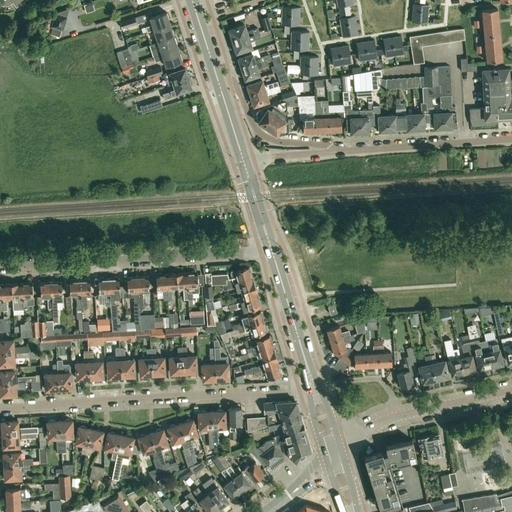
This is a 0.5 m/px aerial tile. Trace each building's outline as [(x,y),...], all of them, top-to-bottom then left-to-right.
[(340,11),(350,10),(349,4),(353,3),(352,0),(336,0),(338,6),(339,6),(340,11)] [(424,4),(424,0),(414,0),(414,3),(413,3),(412,12),(428,13),(429,4),(424,4)] [(282,15),(300,16),(300,6),(282,6),(282,15)] [(51,26),(53,26),(62,29),(63,30),(68,16),(67,16),(69,8),(56,13),(51,26)] [(484,35),(500,34),(497,8),(482,10),(484,35)] [(341,26),(356,24),(355,15),(351,16),(350,10),(340,11),(341,17),(339,17),(341,26)] [(147,32),(154,30),(171,24),(167,12),(150,17),(152,25),(146,27),(147,32)] [(427,22),(428,13),(412,12),(412,21),(427,22)] [(299,25),(300,16),(282,15),(281,24),(284,24),(289,24),(299,25)] [(271,28),(268,16),(261,18),(264,30),(271,28)] [(134,17),(120,22),(122,28),(136,23),(134,17)] [(158,42),(175,36),(171,24),(154,30),(158,42)] [(257,27),(246,30),(244,24),(228,29),(230,37),(232,36),(233,40),(259,32),(257,27)] [(356,24),(341,26),(342,36),(358,33),(356,24)] [(0,49),(18,49),(17,37),(22,37),(22,30),(10,30),(10,36),(0,37),(0,49)] [(291,40),(309,40),(309,31),(291,30),(291,40)] [(251,47),(249,40),(260,37),(259,32),(233,40),(234,44),(233,45),(235,52),(251,47)] [(426,34),(409,36),(422,46),(427,45),(426,34)] [(500,34),(484,35),(487,61),(502,60),(500,34)] [(83,52),(70,56),(72,64),(96,57),(93,50),(104,47),(101,35),(80,41),(83,52)] [(153,56),(162,54),(178,48),(175,36),(158,42),(150,44),(153,56)] [(392,37),(395,55),(404,53),(403,50),(403,45),(401,36),(392,37)] [(422,46),(409,36),(412,52),(422,51),(422,46)] [(386,56),(395,55),(392,37),(383,38),(384,48),(385,53),(386,56)] [(298,49),(308,50),(309,40),(291,40),(290,49),(293,49),(298,49)] [(377,57),(377,55),(376,50),(375,40),(365,41),(368,59),(377,57)] [(359,60),(368,59),(365,41),(356,43),(359,60)] [(339,46),(342,64),(351,62),(349,45),(339,46)] [(333,65),(342,64),(339,46),(330,48),(332,58),(332,63),(333,65)] [(122,50),(123,50),(127,65),(140,61),(139,57),(133,59),(129,48),(122,50)] [(178,48),(162,54),(153,56),(155,61),(163,59),(166,66),(182,61),(178,48)] [(18,49),(0,49),(0,62),(12,61),(12,63),(12,67),(24,67),(24,60),(19,60),(18,49)] [(123,50),(122,50),(116,52),(121,67),(127,65),(123,50)] [(269,54),(254,58),(252,53),(237,58),(239,65),(241,65),(241,68),(267,60),(271,58),(269,54)] [(272,58),(271,58),(273,65),(270,66),(272,73),(285,69),(280,55),(272,58)] [(300,64),(318,65),(318,56),(300,55),(300,64)] [(482,69),(484,69),(484,61),(467,63),(466,58),(461,58),(461,71),(482,70),(482,69)] [(267,60),(241,68),(243,71),(241,72),(244,79),(259,74),(257,68),(268,65),(267,60)] [(87,76),(73,77),(74,85),(98,84),(97,76),(108,75),(107,63),(86,64),(87,76)] [(133,66),(133,63),(127,65),(121,67),(123,73),(130,71),(129,69),(133,68),(134,68),(133,66)] [(318,74),(318,65),(300,64),(300,74),(303,74),(308,74),(318,74)] [(148,77),(163,72),(161,66),(146,71),(148,77)] [(430,122),(432,122),(432,126),(435,126),(435,128),(445,127),(456,127),(455,111),(455,105),(451,105),(450,84),(439,85),(439,80),(439,75),(438,71),(438,66),(424,67),(425,75),(425,86),(427,86),(428,96),(429,113),(430,113),(430,122)] [(173,82),(188,78),(185,68),(170,72),(170,70),(164,72),(168,84),(173,82)] [(511,93),(510,93),(508,68),(484,69),(482,69),(482,70),(484,107),(469,108),(470,119),(472,125),(496,124),(497,118),(511,117),(511,93)] [(372,89),(372,90),(378,89),(380,88),(380,85),(378,85),(378,84),(377,75),(382,75),(381,69),(371,70),(372,89)] [(372,89),(371,70),(369,70),(366,71),(353,73),(354,91),(357,90),(372,89)] [(0,92),(21,91),(20,79),(25,79),(24,72),(12,73),(13,79),(0,79),(0,92)] [(158,74),(147,78),(149,83),(153,82),(160,80),(159,77),(158,74)] [(280,85),(290,82),(286,74),(277,77),(280,85)] [(342,76),(344,91),(351,90),(349,75),(342,76)] [(164,99),(177,94),(177,92),(191,88),(188,78),(173,82),(175,87),(167,90),(168,91),(162,93),(164,99)] [(277,81),(274,82),(264,85),(262,79),(247,84),(247,86),(246,87),(247,91),(249,91),(250,95),(279,86),(277,81)] [(303,81),(295,82),(295,88),(296,88),(296,90),(304,89),(304,85),(303,81)] [(88,99),(74,100),(75,109),(99,108),(99,100),(110,99),(109,86),(87,88),(88,99)] [(267,94),(277,91),(280,90),(279,86),(250,95),(251,98),(250,100),(251,103),(253,104),(254,105),(269,100),(267,94)] [(422,113),(415,113),(416,129),(424,128),(424,126),(427,126),(426,122),(428,122),(428,113),(427,113),(426,106),(428,106),(428,96),(427,86),(425,86),(422,86),(423,102),(421,102),(422,113)] [(296,94),(294,89),(283,92),(285,100),(297,96),(296,94)] [(373,109),(373,105),(372,90),(372,89),(357,90),(357,97),(367,96),(367,105),(367,109),(373,109)] [(21,91),(0,92),(0,105),(14,104),(14,105),(15,110),(27,109),(26,103),(21,103),(21,91)] [(350,91),(342,91),(344,112),(346,111),(347,131),(351,130),(351,132),(360,132),(359,116),(359,109),(352,110),(352,99),(350,99),(350,91)] [(298,96),(299,105),(299,111),(300,118),(303,118),(303,132),(315,131),(315,113),(307,113),(307,111),(305,111),(304,96),(298,96)] [(146,103),(148,110),(162,106),(160,99),(146,103)] [(329,130),(329,116),(329,112),(324,112),(323,106),(322,106),(321,100),(314,101),(314,105),(315,113),(315,131),(329,130)] [(185,126),(141,129),(142,147),(209,143),(195,101),(179,106),(185,126)] [(287,112),(286,110),(277,102),(257,109),(255,111),(259,121),(276,133),(287,132),(288,130),(292,130),(291,119),(288,119),(287,112)] [(380,105),(373,105),(373,109),(373,116),(374,125),(376,125),(377,129),(379,129),(379,131),(388,130),(387,115),(381,115),(380,105)] [(162,106),(148,110),(151,119),(165,115),(162,106)] [(329,116),(329,130),(342,130),(341,116),(344,116),(344,112),(336,112),(329,112),(329,116)] [(416,129),(415,113),(402,114),(401,114),(402,128),(407,127),(407,129),(416,129)] [(399,128),(402,128),(401,114),(400,114),(387,115),(388,130),(397,130),(397,128),(399,128)] [(359,116),(360,132),(369,131),(369,129),(371,129),(371,125),(374,125),(373,116),(368,117),(368,116),(367,116),(359,116)] [(106,127),(95,128),(96,150),(97,150),(98,150),(102,149),(102,150),(103,150),(103,149),(106,149),(106,150),(107,149),(108,149),(108,138),(116,137),(114,118),(106,118),(106,127)] [(67,130),(56,130),(58,152),(59,152),(63,152),(64,152),(67,151),(67,152),(68,152),(68,151),(70,151),(69,140),(76,140),(75,120),(67,121),(67,130)] [(83,120),(75,120),(76,140),(84,139),(84,150),(86,150),(86,151),(87,151),(87,150),(90,150),(91,150),(95,150),(96,150),(95,150),(96,150),(95,128),(84,129),(83,120)] [(45,122),(36,123),(38,142),(45,142),(46,153),(47,153),(48,153),(52,152),(52,153),(52,152),(56,152),(56,153),(57,153),(57,152),(58,152),(56,130),(45,131),(45,122)] [(29,132),(18,133),(19,154),(20,154),(20,155),(21,155),(21,154),(24,154),(24,155),(25,154),(29,154),(31,154),(30,143),(38,142),(36,123),(28,123),(29,132)] [(6,125),(0,124),(0,144),(6,144),(7,155),(8,155),(8,156),(9,155),(13,155),(14,155),(17,155),(18,155),(18,154),(19,154),(18,133),(6,134),(6,125)] [(227,284),(252,276),(249,266),(235,270),(237,276),(229,279),(227,274),(211,275),(211,273),(205,274),(206,284),(204,284),(204,285),(212,285),(222,284),(227,284)] [(184,299),(188,298),(187,272),(177,273),(178,288),(183,287),(184,299)] [(198,286),(197,272),(187,272),(188,298),(189,305),(193,304),(192,292),(199,292),(198,286)] [(171,288),(178,288),(177,273),(166,274),(168,300),(172,300),(171,288)] [(163,300),(168,300),(166,274),(156,274),(157,289),(163,289),(163,300)] [(143,291),(149,290),(148,275),(138,276),(140,311),(142,311),(142,308),(144,308),(143,291)] [(127,284),(124,285),(124,297),(129,297),(134,297),(135,300),(134,300),(135,303),(134,303),(136,330),(141,330),(140,323),(140,314),(140,311),(138,276),(127,277),(127,284)] [(241,290),(255,286),(252,276),(227,284),(222,284),(223,290),(234,287),(236,292),(241,290)] [(119,277),(109,278),(110,304),(114,304),(114,298),(124,297),(124,285),(119,285),(119,277)] [(110,304),(109,278),(98,279),(99,293),(99,302),(106,302),(106,304),(110,304)] [(86,294),(91,294),(90,279),(80,280),(81,306),(87,305),(86,294)] [(82,317),(81,306),(80,280),(69,280),(70,294),(66,296),(67,309),(72,309),(71,295),(76,295),(78,317),(82,317)] [(32,282),(31,282),(30,281),(27,281),(26,283),(22,283),(24,309),(28,309),(27,304),(33,303),(32,282)] [(62,301),(62,296),(61,281),(51,282),(52,308),(53,316),(58,316),(57,301),(62,301)] [(48,308),(52,308),(51,282),(40,282),(41,297),(47,297),(48,308)] [(6,299),(13,298),(12,283),(2,284),(3,310),(7,310),(6,299)] [(13,309),(24,309),(22,283),(12,283),(13,298),(13,309)] [(205,301),(213,299),(212,285),(204,285),(205,301)] [(225,305),(258,296),(255,286),(241,290),(242,296),(224,301),(225,305)] [(241,311),(261,306),(258,296),(225,305),(221,306),(222,308),(225,310),(240,306),(241,311)] [(206,311),(212,309),(215,308),(213,299),(205,301),(206,311)] [(335,304),(328,306),(331,314),(337,312),(335,304)] [(214,322),(215,322),(212,309),(206,311),(206,314),(207,326),(215,325),(214,322)] [(238,328),(263,321),(260,311),(241,317),(243,322),(232,325),(233,330),(238,328)] [(498,311),(494,312),(498,334),(503,333),(504,333),(503,328),(502,327),(504,326),(503,323),(502,317),(499,317),(499,315),(498,311)] [(416,313),(408,314),(410,325),(418,323),(416,313)] [(140,314),(140,323),(141,330),(150,329),(155,329),(154,314),(140,314)] [(203,314),(189,315),(190,324),(204,323),(203,314)] [(430,314),(422,315),(425,325),(432,323),(430,314)] [(112,331),(119,331),(126,330),(126,322),(120,322),(119,316),(111,317),(111,319),(112,331)] [(155,327),(163,326),(163,317),(163,316),(155,316),(155,321),(155,327)] [(178,316),(169,316),(170,327),(179,326),(178,316)] [(38,319),(24,320),(25,322),(25,330),(32,330),(32,336),(39,336),(39,327),(38,322),(38,319)] [(98,332),(102,332),(112,331),(111,319),(105,319),(105,322),(97,323),(98,332)] [(219,334),(227,331),(223,319),(215,322),(214,322),(215,325),(219,334)] [(358,332),(365,330),(364,319),(356,320),(356,327),(358,332)] [(98,332),(97,323),(89,323),(89,320),(82,320),(82,330),(83,333),(87,333),(98,332)] [(252,335),(266,331),(263,321),(238,328),(240,332),(250,329),(252,335)] [(25,330),(25,322),(20,322),(21,337),(25,336),(32,336),(32,330),(25,330)] [(44,322),(38,322),(39,327),(39,336),(41,336),(54,335),(53,328),(45,328),(44,322)] [(330,340),(350,335),(348,330),(341,332),(339,325),(327,329),(330,340)] [(57,335),(62,334),(62,326),(53,327),(53,328),(54,335),(57,335)] [(135,340),(135,336),(135,330),(126,330),(119,331),(120,341),(135,340)] [(225,346),(232,343),(234,343),(231,330),(227,331),(219,334),(225,346)] [(103,342),(120,341),(119,331),(112,331),(102,332),(103,339),(103,342)] [(484,368),(491,367),(487,351),(485,340),(479,341),(477,332),(469,334),(471,343),(473,342),(476,353),(479,369),(484,368)] [(345,350),(346,349),(344,342),(354,339),(353,334),(350,335),(330,340),(334,353),(335,353),(338,356),(339,356),(339,357),(344,360),(349,352),(345,350)] [(460,357),(464,373),(470,372),(470,371),(475,370),(472,354),(471,355),(468,343),(471,343),(469,334),(461,336),(462,343),(461,343),(464,356),(460,357)] [(247,353),(273,345),(270,335),(255,339),(257,345),(246,348),(247,353)] [(511,336),(501,339),(504,353),(506,353),(508,362),(511,361),(511,336)] [(487,351),(491,367),(498,365),(497,364),(502,363),(499,348),(496,337),(485,340),(487,351)] [(442,341),(444,350),(452,348),(450,339),(442,341)] [(27,345),(13,345),(13,340),(0,340),(0,352),(27,351),(27,345)] [(232,343),(225,346),(230,357),(236,356),(232,343)] [(261,358),(275,354),(273,345),(247,353),(239,355),(240,359),(260,353),(261,358)] [(125,357),(125,350),(124,346),(120,347),(122,376),(127,375),(128,376),(130,376),(132,376),(133,375),(135,375),(134,359),(125,359),(125,357)] [(182,347),(184,372),(189,371),(190,372),(192,373),(194,372),(195,371),(197,371),(196,355),(187,356),(187,353),(187,346),(182,347)] [(397,372),(401,386),(413,383),(411,374),(413,374),(410,364),(416,362),(412,346),(406,347),(408,355),(404,356),(405,362),(403,363),(404,366),(396,368),(397,372)] [(436,362),(434,353),(433,346),(428,347),(429,350),(435,378),(440,377),(442,378),(444,378),(446,377),(446,376),(448,376),(444,360),(436,362)] [(116,376),(122,376),(120,347),(115,347),(116,357),(116,360),(108,360),(109,376),(110,376),(111,377),(113,378),(115,377),(116,376)] [(178,372),(184,372),(182,347),(177,347),(178,354),(178,356),(170,357),(171,373),(172,372),(173,373),(175,374),(177,373),(178,372)] [(219,356),(219,353),(219,347),(214,347),(214,354),(216,379),(222,379),(223,379),(225,380),(226,379),(227,378),(229,378),(228,356),(219,356)] [(147,374),(153,374),(151,348),(147,348),(147,355),(147,358),(139,358),(140,374),(142,374),(143,375),(145,376),(146,375),(147,374)] [(151,348),(153,374),(158,373),(159,374),(161,375),(162,374),(163,373),(165,373),(164,357),(156,357),(156,354),(155,348),(151,348)] [(430,379),(435,378),(429,350),(424,351),(426,364),(419,366),(423,381),(424,381),(425,382),(427,382),(429,381),(430,379)] [(17,356),(23,356),(27,355),(27,351),(0,352),(0,364),(14,364),(14,356),(17,356)] [(378,352),(379,365),(392,364),(391,351),(378,352)] [(84,378),(90,378),(88,352),(84,353),(84,359),(84,362),(76,362),(77,378),(79,378),(80,379),(81,379),(83,379),(84,378)] [(88,352),(90,378),(96,377),(96,378),(98,378),(100,378),(101,377),(103,377),(102,361),(94,361),(93,352),(88,352)] [(367,365),(366,353),(354,354),(354,355),(353,355),(349,352),(344,360),(348,363),(354,363),(354,366),(355,366),(355,368),(357,369),(360,369),(362,367),(361,366),(367,365)] [(367,365),(379,365),(378,352),(366,353),(367,365)] [(464,373),(460,357),(454,358),(453,352),(447,353),(449,360),(448,360),(452,375),(457,374),(457,375),(464,373)] [(210,379),(216,379),(214,354),(210,354),(210,361),(210,363),(202,364),(203,380),(205,380),(206,380),(208,381),(209,380),(210,379)] [(245,374),(249,373),(278,364),(275,354),(261,358),(263,364),(243,370),(245,374)] [(71,388),(70,372),(70,364),(62,365),(61,360),(57,360),(57,363),(59,388),(64,388),(65,389),(67,389),(69,389),(70,388),(71,388)] [(53,389),(59,388),(57,363),(52,364),(53,370),(53,373),(45,373),(46,389),(47,389),(48,390),(50,390),(52,390),(53,389)] [(267,378),(281,374),(278,364),(249,373),(250,377),(266,373),(267,378)] [(36,376),(24,377),(18,377),(15,377),(15,370),(0,370),(0,382),(25,381),(31,381),(36,381),(36,380),(36,376)] [(25,381),(0,382),(0,395),(16,394),(16,388),(26,388),(25,381)] [(267,425),(268,425),(301,415),(297,403),(293,400),(264,402),(265,413),(266,413),(266,416),(267,416),(267,425)] [(236,438),(235,425),(235,423),(242,423),(241,407),(239,407),(237,406),(234,408),(228,408),(230,438),(236,438)] [(213,442),(218,441),(217,429),(217,427),(225,426),(224,410),(223,410),(222,410),(220,409),(218,410),(217,411),(212,411),(213,439),(213,442)] [(213,439),(212,411),(206,412),(205,411),(203,410),(201,411),(200,412),(199,412),(200,428),(208,427),(208,430),(209,442),(213,442),(213,439)] [(279,443),(307,435),(301,415),(268,425),(269,430),(277,428),(276,425),(282,424),(285,432),(275,435),(276,438),(265,441),(266,443),(261,447),(262,448),(258,451),(254,445),(250,448),(265,468),(268,465),(258,452),(262,449),(265,452),(274,445),(279,443)] [(62,452),(60,420),(54,421),(53,420),(52,419),(50,420),(49,421),(47,421),(48,438),(56,437),(56,440),(57,452),(62,452)] [(62,452),(66,452),(65,439),(65,436),(73,436),(72,420),(70,420),(69,419),(67,419),(66,419),(65,420),(60,420),(62,452)] [(195,452),(193,446),(190,439),(191,439),(190,437),(198,434),(193,419),(191,420),(190,419),(188,419),(186,420),(186,421),(180,423),(190,454),(195,452)] [(37,427),(27,428),(21,428),(18,428),(17,420),(1,421),(2,423),(1,424),(0,425),(1,427),(2,428),(2,434),(35,432),(37,432),(37,427)] [(194,464),(190,454),(180,423),(175,425),(174,424),(172,424),(170,425),(170,426),(168,427),(173,442),(181,440),(182,442),(184,448),(190,466),(194,464)] [(86,454),(91,428),(86,427),(85,426),(83,425),(81,426),(80,426),(79,426),(76,442),(83,444),(83,446),(81,453),(86,454)] [(91,428),(86,454),(90,454),(91,448),(92,448),(92,445),(100,447),(103,431),(101,430),(101,429),(99,429),(97,429),(96,429),(91,428)] [(151,433),(158,457),(161,464),(165,463),(160,446),(168,444),(163,429),(161,429),(160,429),(158,429),(157,430),(156,431),(151,433)] [(116,459),(121,434),(115,433),(114,432),(113,431),(111,431),(110,432),(108,432),(105,448),(113,449),(112,452),(113,452),(111,458),(116,459)] [(19,446),(19,438),(36,436),(35,432),(2,434),(3,439),(2,440),(1,442),(2,444),(3,445),(3,447),(19,446)] [(154,458),(158,457),(151,433),(145,434),(144,434),(142,434),(141,435),(140,436),(138,437),(143,452),(151,449),(152,452),(154,458)] [(129,458),(130,453),(134,437),(132,437),(131,436),(129,435),(128,435),(126,436),(121,434),(116,459),(112,478),(118,479),(123,457),(129,458)] [(443,454),(438,434),(428,436),(427,436),(419,438),(423,456),(431,454),(431,456),(443,454)] [(307,435),(279,443),(282,454),(283,454),(282,454),(288,452),(290,460),(292,459),(296,461),(311,450),(307,435)] [(387,453),(383,454),(382,451),(364,457),(380,511),(383,511),(401,508),(387,464),(390,463),(390,465),(411,460),(417,459),(412,439),(406,441),(386,445),(387,453)] [(262,449),(258,452),(268,465),(271,469),(284,459),(281,456),(282,454),(279,443),(274,445),(265,452),(262,449)] [(250,465),(244,458),(237,449),(231,451),(254,481),(258,477),(259,478),(264,475),(263,474),(264,473),(255,461),(250,465)] [(32,458),(20,459),(19,452),(3,453),(4,454),(3,455),(2,457),(3,459),(4,460),(4,466),(29,464),(33,464),(32,458)] [(217,457),(225,468),(242,491),(246,488),(245,487),(250,483),(238,466),(233,470),(221,455),(217,457)] [(161,464),(158,457),(154,458),(153,459),(156,468),(148,471),(151,479),(164,474),(162,468),(161,464)] [(217,457),(213,460),(221,471),(229,481),(224,485),(233,496),(238,493),(239,494),(242,491),(225,468),(217,457)] [(196,463),(189,466),(194,472),(199,468),(196,463)] [(29,464),(4,466),(5,471),(4,472),(3,474),(4,476),(5,477),(5,478),(21,477),(21,469),(23,469),(30,469),(29,464)] [(95,477),(98,465),(92,464),(90,476),(95,477)] [(175,464),(162,468),(164,474),(176,470),(175,464)] [(98,465),(95,477),(102,479),(105,467),(98,465)] [(193,471),(189,466),(178,475),(181,479),(193,471)] [(444,489),(452,487),(449,474),(441,476),(444,489)] [(58,483),(59,497),(59,498),(70,497),(68,475),(58,475),(58,483)] [(158,482),(164,488),(170,481),(166,478),(163,476),(158,482)] [(209,492),(221,508),(227,503),(226,501),(228,500),(211,477),(206,480),(213,489),(209,492)] [(55,497),(59,497),(58,483),(44,484),(45,491),(55,490),(55,497)] [(128,495),(138,490),(136,485),(126,490),(128,495)] [(215,511),(221,508),(209,492),(204,496),(198,487),(193,490),(209,511),(212,511),(215,511)] [(28,496),(25,497),(24,488),(6,489),(7,502),(28,501),(28,496)] [(511,511),(511,490),(497,495),(496,493),(462,499),(464,511),(462,511),(462,510),(456,511),(511,511)] [(203,511),(196,502),(197,501),(190,491),(184,495),(187,498),(181,502),(180,501),(174,505),(176,508),(179,511),(186,511),(187,511),(203,511)] [(118,494),(110,499),(117,511),(127,511),(129,511),(118,494)] [(176,508),(174,505),(168,497),(163,500),(171,511),(176,508)] [(62,511),(61,511),(60,511),(104,511),(99,503),(100,502),(97,499),(62,511)] [(117,511),(110,499),(101,505),(105,511),(117,511)] [(20,511),(20,508),(31,507),(31,500),(28,501),(7,502),(7,511),(20,511)] [(154,511),(146,500),(139,505),(143,511),(154,511)] [(434,511),(433,509),(432,507),(429,502),(428,501),(408,506),(410,511),(434,511)] [(433,509),(434,511),(440,511),(457,508),(455,501),(443,504),(432,507),(433,509)]
